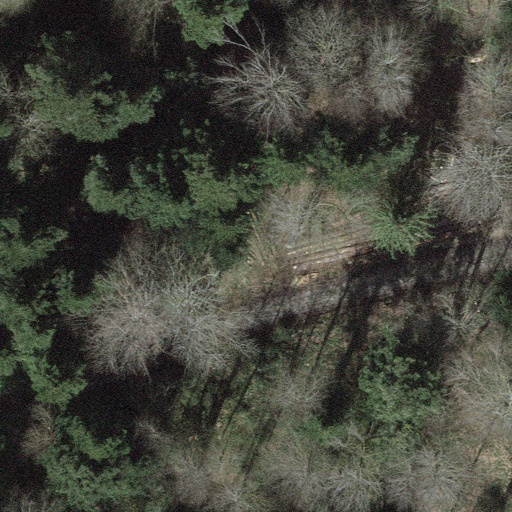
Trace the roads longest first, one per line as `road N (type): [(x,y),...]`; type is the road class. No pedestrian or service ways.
road 1 (track): [(511,255),(216,334),(0,419)]
road 2 (track): [(511,120),(425,0)]
